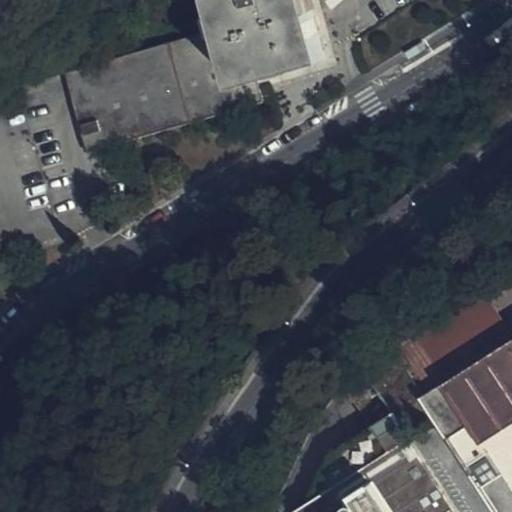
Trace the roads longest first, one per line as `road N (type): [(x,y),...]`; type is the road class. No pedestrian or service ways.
road 1 (residential): [(0,347),(133,250),(511,20)]
road 2 (residential): [(511,145),(364,259),(276,367),(182,511)]
road 3 (unknown): [(472,511),(398,386)]
